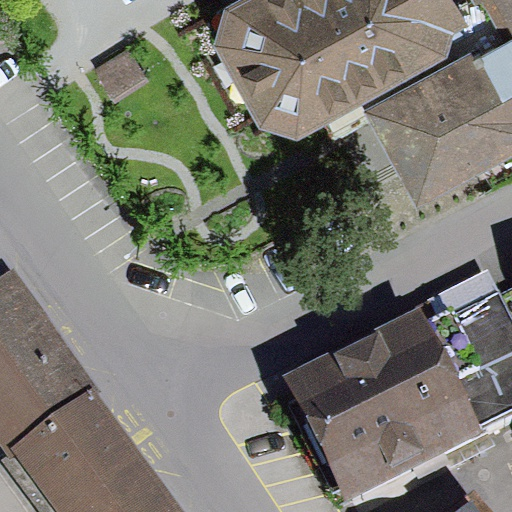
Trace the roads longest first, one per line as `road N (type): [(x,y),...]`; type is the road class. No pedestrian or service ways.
road 1 (residential): [(154,392),(511,220)]
road 2 (residential): [(154,392),(0,209)]
